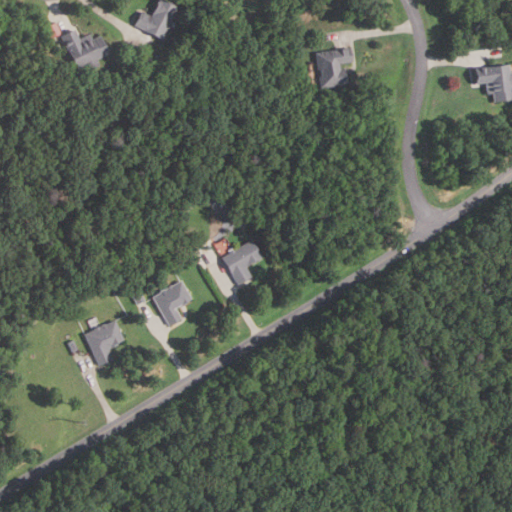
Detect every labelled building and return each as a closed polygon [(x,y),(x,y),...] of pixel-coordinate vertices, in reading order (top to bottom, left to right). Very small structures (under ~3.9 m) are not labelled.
[(160,0),(175,6),(167,25),(168,26),(166,31),(164,30),(160,38),(132,26),(138,11),(149,15),(155,0),(160,0)] [(59,33),(48,37),(44,26),(54,22),(59,33)] [(73,28),(78,37),(88,32),(90,38),(97,34),(106,52),(95,58),(97,63),(85,69),(82,63),(75,67),(63,43),(61,44),(58,40),(61,39),(59,35),(73,28)] [(348,47),(349,63),(337,64),(338,69),(341,68),(343,85),(317,88),(313,51),(348,47)] [(506,63),(507,72),(511,71),(511,84),(508,85),(510,98),(491,101),(490,92),(484,93),(482,81),(472,83),(470,69),(506,63)] [(229,177),(214,180),(212,168),(226,165),(229,177)] [(248,239),(259,257),(243,267),(248,275),(234,284),(218,258),(248,239)] [(179,280),(190,299),(183,303),(184,305),(178,308),(177,306),(174,308),(179,318),(167,326),(150,297),(157,293),(157,291),(161,289),(164,290),(165,289),(163,287),(168,284),(170,286),(179,280)] [(137,290),(143,299),(134,304),(129,295),(137,290)] [(114,319),(122,340),(115,343),(117,345),(105,350),(109,360),(95,365),(82,334),(91,330),(91,328),(96,326),(97,327),(98,327),(98,325),(102,323),(104,324),(114,319)] [(77,348),(71,352),(66,343),(73,339),(77,348)]
